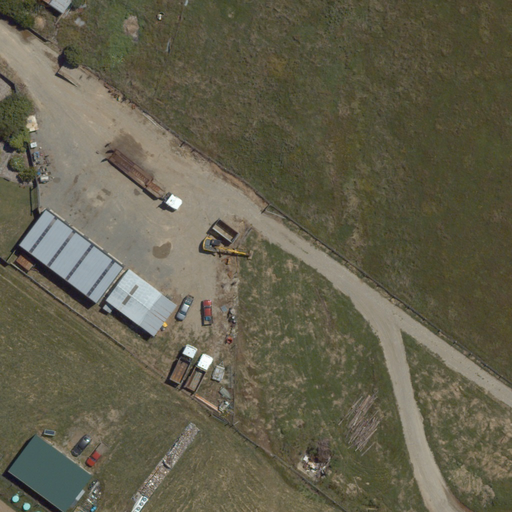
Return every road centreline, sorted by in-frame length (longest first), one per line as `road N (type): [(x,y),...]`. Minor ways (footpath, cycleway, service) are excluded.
road 1 (track): [(0,27),(511,398)]
road 2 (track): [(447,511),(432,489),(398,359)]
